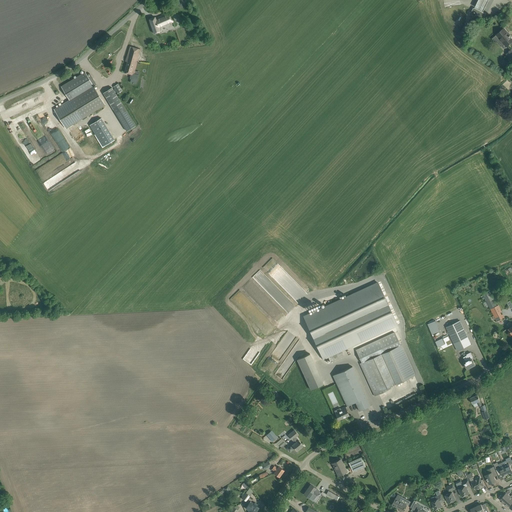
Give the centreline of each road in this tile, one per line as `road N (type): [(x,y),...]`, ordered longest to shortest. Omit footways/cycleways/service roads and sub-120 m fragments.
road 1 (unclassified): [(305,467),(325,448),(476,380),(511,354)]
road 2 (unclassified): [(0,101),(64,72),(148,0)]
